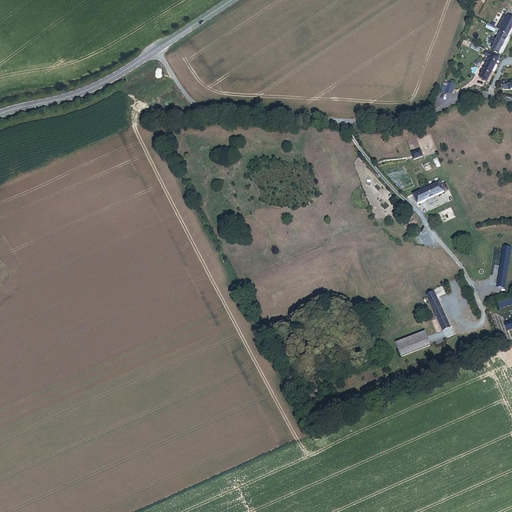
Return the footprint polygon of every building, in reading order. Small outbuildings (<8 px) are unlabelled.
[(477,83),(484,87),(501,54),(500,54),(509,36),(511,30),(511,18),(511,17),(511,10),(509,9),(498,29),(503,31),(491,53),(492,54),(489,59),(477,83)] [(484,50),(482,55),(489,59),(492,54),(491,53),(484,50)] [(511,81),(501,82),(501,84),(503,84),(503,89),(511,89),(511,81)] [(451,95),(454,86),(450,84),(446,95),(451,95)] [(422,158),(420,152),(411,155),(413,160),(422,158)] [(439,183),(413,196),(417,205),(443,192),(440,186),(439,183)] [(414,218),(403,226),(407,231),(417,223),(414,218)] [(507,294),(511,259),(511,258),(511,254),(504,254),(499,292),(507,294)] [(436,298),(428,302),(441,331),(449,328),(436,298)] [(429,346),(423,332),(395,345),(400,358),(429,346)]
